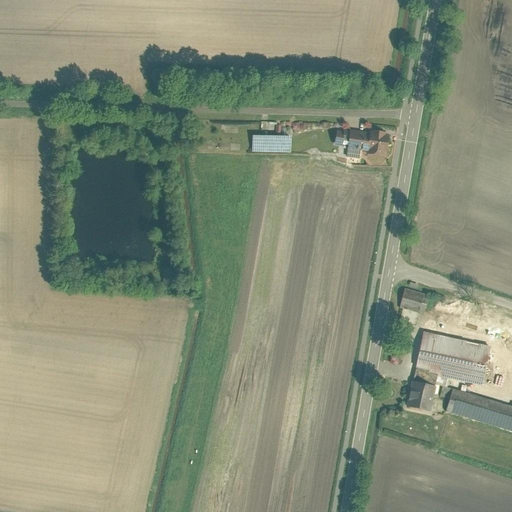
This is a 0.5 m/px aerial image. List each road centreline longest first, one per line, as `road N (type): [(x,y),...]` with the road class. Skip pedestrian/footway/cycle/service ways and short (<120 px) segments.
road 1 (unclassified): [(415,114),(0,100)]
road 2 (tertiary): [(388,264),(345,511)]
road 3 (tertiary): [(415,114),(388,264)]
road 4 (unclassified): [(388,264),(511,305)]
